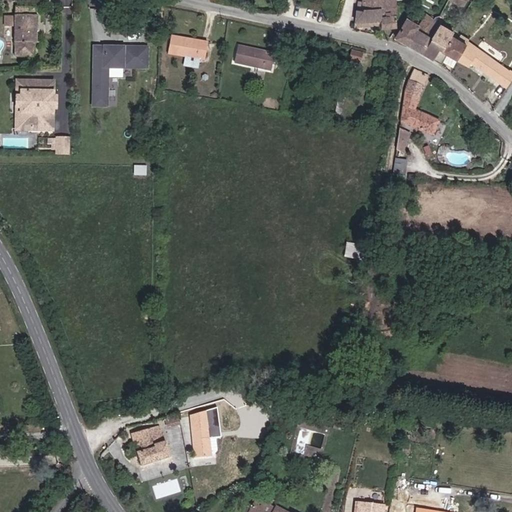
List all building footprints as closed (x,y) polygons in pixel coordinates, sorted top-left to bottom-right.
[(395,1),(395,0),(362,0),(363,1),(358,1),(357,9),(381,7),(396,6),(395,1)] [(396,6),(381,7),(381,20),(381,25),(382,28),(397,27),(396,6)] [(37,43),(37,16),(35,16),(35,7),(16,7),(15,15),(14,42),(15,42),(15,57),(34,57),(35,43),(37,43)] [(381,7),(357,9),(355,21),(381,20),(381,7)] [(437,21),(426,14),(419,26),(417,29),(408,45),(422,53),(440,23),(440,22),(441,21),(438,19),(437,21)] [(408,45),(417,29),(419,26),(407,18),(395,37),(408,45)] [(422,53),(433,59),(439,49),(442,51),(447,43),(451,35),(452,34),(454,31),(440,23),(422,53)] [(509,71),(468,41),(461,36),(459,40),(451,35),(447,43),(442,51),(469,66),(471,62),(506,87),(507,87),(511,79),(511,70),(510,70),(509,71)] [(205,60),(208,43),(171,36),(168,53),(205,60)] [(271,70),(275,54),(238,46),(234,62),(271,70)] [(108,108),(108,69),(124,69),(124,64),(133,64),(133,69),(147,69),(147,49),(123,49),(123,52),(116,52),(116,49),(104,49),(104,57),(94,57),(94,108),(108,108)] [(104,57),(104,49),(94,49),(94,57),(104,57)] [(360,64),(363,53),(353,51),(351,50),(348,61),(360,64)] [(358,74),(360,64),(347,61),(345,71),(356,73),(358,74)] [(506,87),(471,62),(469,66),(503,91),(506,87)] [(413,110),(429,76),(413,70),(409,80),(405,91),(403,106),(400,121),(432,135),(439,122),(413,110)] [(355,98),(360,76),(348,73),(343,97),(345,97),(350,98),(350,97),(355,98)] [(21,96),(17,96),(16,108),(21,108),(21,124),(33,124),(33,130),(53,131),(53,109),(54,97),(54,82),(21,81),(21,96)] [(33,130),(33,124),(21,124),(21,108),(16,108),(16,130),(33,130)] [(439,138),(445,125),(439,122),(432,135),(439,138)] [(400,129),(398,138),(406,141),(409,133),(400,129)] [(70,155),(70,137),(58,137),(58,138),(58,145),(57,155),(70,155)] [(398,138),(396,148),(403,149),(406,141),(398,138)] [(408,174),(409,159),(396,158),(395,173),(408,174)] [(363,260),(365,246),(347,243),(344,257),(363,260)] [(219,426),(218,413),(214,414),(207,416),(208,427),(219,426)] [(181,416),(167,418),(168,425),(182,424),(181,416)] [(195,457),(211,456),(208,427),(207,416),(191,421),(195,457)] [(342,430),(345,422),(337,419),(334,428),(342,430)] [(141,466),(170,458),(165,442),(163,442),(159,426),(132,433),(141,466)] [(285,511),(275,506),(274,508),(256,498),(248,511),(285,511)] [(383,511),(384,506),(357,503),(356,511),(383,511)]
